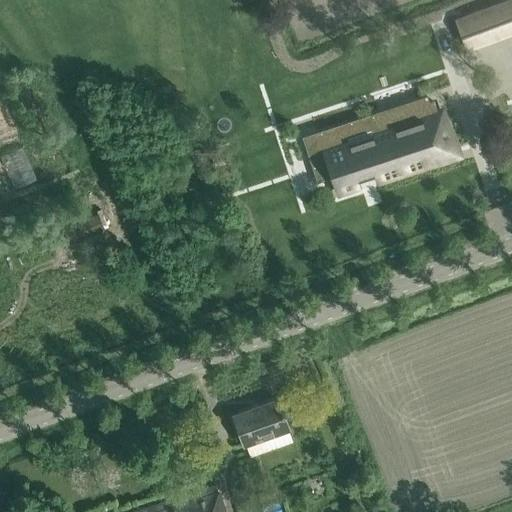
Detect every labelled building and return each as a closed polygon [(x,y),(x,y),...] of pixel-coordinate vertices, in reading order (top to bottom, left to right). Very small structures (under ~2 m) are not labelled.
[(511,1),(462,20),(472,47),(511,31),(511,1)] [(323,148),(308,153),(318,182),(333,177),(339,194),(360,186),(358,180),(450,150),(434,102),(419,107),(418,103),(378,116),(379,120),(371,123),(375,137),(325,154),(323,148)] [(98,213),(63,229),(70,243),(105,228),(98,213)] [(244,444),(289,428),(279,400),(233,416),(244,444)] [(224,511),(216,486),(133,511),(224,511)]
